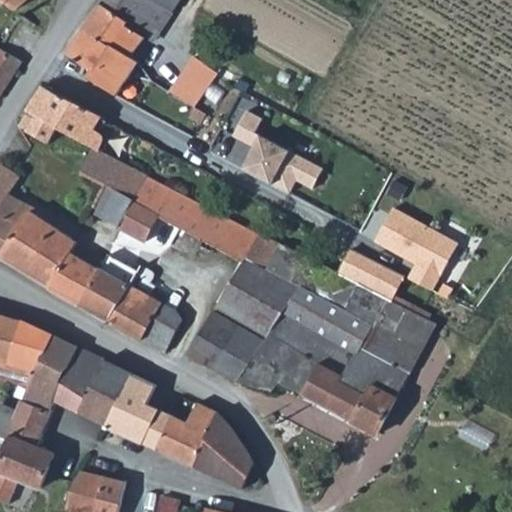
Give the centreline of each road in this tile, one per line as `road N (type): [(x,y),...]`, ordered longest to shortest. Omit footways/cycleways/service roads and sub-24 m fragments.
road 1 (unclassified): [(0,285),(230,402),(275,468),(287,506)]
road 2 (residential): [(287,506),(192,486),(65,438)]
road 3 (unclassified): [(73,0),(0,115)]
